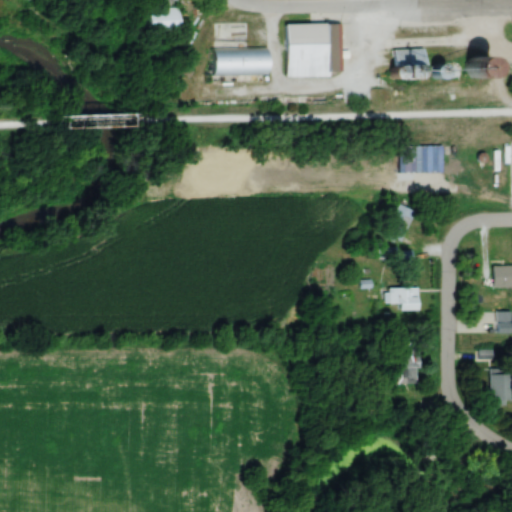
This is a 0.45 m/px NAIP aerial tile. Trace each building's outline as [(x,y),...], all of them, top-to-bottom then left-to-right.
[(145,9),(145,34),(175,34),(175,9),(145,9)] [(246,43),(246,22),(213,22),(213,43),(246,43)] [(282,24),(283,77),(328,76),(328,71),(339,71),(339,23),(282,24)] [(211,48),(211,76),(266,75),(266,47),(211,48)] [(420,65),(420,50),(392,50),(392,65),(420,65)] [(481,76),(491,60),(476,51),(466,66),(481,76)] [(511,264),(490,265),(490,286),(511,286),(511,264)] [(395,310),(416,310),(416,287),(384,287),(384,304),(395,304),(395,310)] [(508,332),(508,321),(497,322),(498,332),(508,332)] [(395,383),(416,383),(416,354),(395,354),(395,383)] [(507,404),(507,373),(488,373),(488,404),(507,404)]
